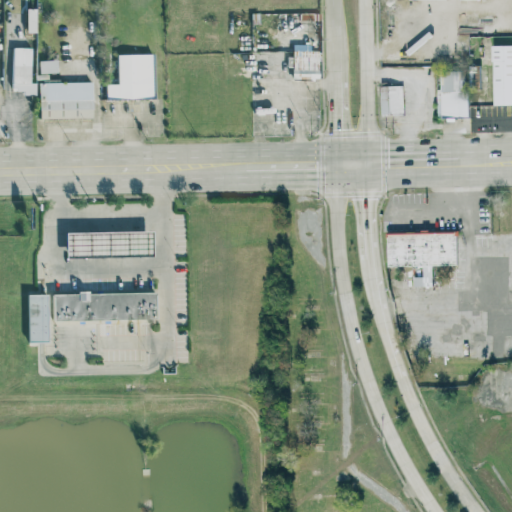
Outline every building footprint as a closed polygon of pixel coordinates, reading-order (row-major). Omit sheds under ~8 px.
[(28,8),(28,32),(38,32),(37,8),(28,8)] [(511,103),(497,104),(496,44),(511,44),(511,103)] [(33,47),(14,47),(14,90),(24,90),(24,93),(37,93),(37,81),(32,81),(33,47)] [(294,79),(294,51),(320,50),(320,79),(294,79)] [(155,97),(154,52),(119,53),(120,82),(108,83),(108,98),(155,97)] [(40,72),(58,71),(58,59),(40,59),(40,72)] [(473,116),(441,116),(441,68),(472,68),(473,116)] [(95,116),(94,80),(40,82),(41,117),(95,116)] [(383,114),(382,85),(404,85),(404,114),(383,114)] [(70,256),(70,231),(157,230),(157,255),(70,256)] [(460,263),(391,266),(390,234),(459,231),(460,263)] [(55,319),(55,293),(158,292),(159,318),(55,319)] [(29,294),(49,293),(50,341),(30,341),(29,294)]
